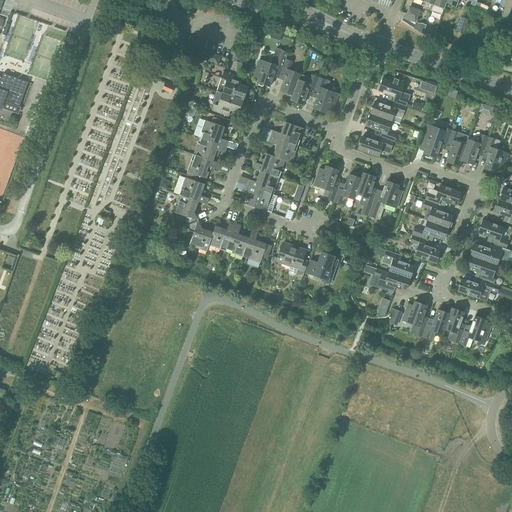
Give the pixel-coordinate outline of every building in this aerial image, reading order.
[(435,0),(433,6),(432,11),(442,14),(444,9),(446,0),(435,0)] [(446,0),(444,9),(446,4),(456,7),(458,0),(467,0),(472,1),(471,5),(475,6),(477,2),(477,1),(473,0),(446,0)] [(511,0),(502,0),(500,5),(504,7),(505,7),(502,16),(508,18),(511,5),(511,0)] [(477,2),(475,6),(475,7),(487,11),(488,6),(477,2)] [(405,13),(404,13),(402,19),(415,23),(420,10),(413,8),(409,9),(407,14),(405,13)] [(462,18),(457,31),(457,32),(464,34),(468,20),(462,18)] [(421,25),(419,32),(423,35),(428,22),(422,21),(421,25)] [(432,24),(428,22),(423,35),(433,41),(436,33),(430,31),(432,24)] [(257,66),(254,76),(259,78),(257,82),(269,87),(275,71),(280,73),(285,60),(286,60),(289,52),(276,48),(274,56),(271,64),(259,60),(259,61),(257,66)] [(218,65),(221,56),(207,51),(204,60),(218,65)] [(292,95),(298,80),(300,74),(288,70),(291,62),(286,60),(285,60),(280,73),(286,75),(280,91),(292,95)] [(313,92),(318,78),(320,74),(316,72),(314,76),(313,76),(312,78),(300,74),(298,80),(292,95),(290,101),(303,105),(308,90),(313,92)] [(5,101),(20,107),(29,82),(4,73),(2,78),(0,76),(0,110),(1,111),(5,101)] [(217,91),(243,101),(247,87),(239,85),(241,79),(223,73),(221,79),(217,91)] [(313,92),(319,93),(313,109),(326,113),(327,109),(332,111),(338,94),(327,90),(329,81),(318,78),(313,92)] [(379,91),(394,97),(392,102),(406,107),(410,96),(401,93),(404,86),(403,86),(404,81),(394,78),(392,82),(383,79),(379,91)] [(172,94),(175,86),(165,83),(162,90),(172,94)] [(215,104),(212,111),(228,117),(230,111),(238,114),(243,101),(217,91),(213,104),(215,104)] [(414,101),(411,108),(422,112),(424,105),(414,101)] [(390,107),(375,102),(370,114),(391,122),(393,115),(402,118),(406,107),(392,102),(390,107)] [(366,126),(381,132),(379,137),(393,142),(395,136),(387,133),(391,122),(370,114),(366,126)] [(214,124),(206,121),(200,138),(226,147),(228,142),(225,140),(227,134),(222,133),(226,123),(216,119),(214,124)] [(281,134),(273,131),(271,137),(298,146),(304,129),(285,122),(281,134)] [(419,147),(424,149),(423,153),(436,158),(441,142),(446,144),(454,123),(451,122),(448,130),(440,127),(439,128),(427,124),(425,130),(419,147)] [(452,146),(446,162),(459,166),(461,161),(460,160),(466,145),(465,145),(467,140),(468,137),(462,135),(455,132),(457,126),(454,125),(455,124),(454,123),(446,144),(452,146)] [(479,144),(467,140),(465,145),(466,145),(460,160),(461,161),(472,165),(478,149),(483,151),(488,137),(482,135),(479,144)] [(273,156),(285,161),(291,164),(298,146),(271,137),(269,142),(277,145),(275,150),(273,156)] [(377,142),(362,137),(358,150),(379,157),(381,151),(389,153),(393,142),(379,137),(377,142)] [(483,151),(489,153),(483,169),(496,173),(497,169),(502,170),(508,154),(496,150),(499,141),(488,137),(483,151)] [(200,138),(194,155),(212,162),(212,161),(215,155),(217,156),(219,151),(224,153),(226,147),(200,138)] [(266,154),(264,159),(260,158),(258,163),(254,162),(252,168),(260,171),(279,177),(285,161),(273,156),(266,154)] [(220,164),(212,161),(212,162),(194,155),(188,172),(206,178),(208,172),(213,174),(215,169),(218,170),(220,164)] [(314,185),(325,189),(322,198),(333,202),(338,188),(333,186),(338,171),(326,166),(324,171),(319,169),(314,185)] [(260,171),(258,177),(254,175),(252,181),(248,179),(246,185),(273,194),(279,177),(260,171)] [(375,178),(363,173),(361,179),(356,194),(362,197),(360,205),(363,206),(361,213),(368,216),(375,195),(370,193),(375,178)] [(356,194),(361,179),(349,175),(344,190),(338,188),(333,202),(345,206),(348,198),(354,200),(356,194)] [(186,178),(179,195),(198,202),(206,205),(208,199),(204,197),(206,191),(202,190),(204,184),(186,178)] [(381,197),(375,195),(368,216),(379,220),(382,213),(385,205),(397,209),(402,192),(397,190),(399,186),(386,182),(381,197)] [(246,185),(244,191),(249,193),(247,198),(250,199),(248,205),(271,213),(277,196),(273,194),(246,185)] [(437,192),(429,189),(425,201),(439,206),(440,200),(456,206),(460,193),(439,186),(437,192)] [(511,190),(503,188),(499,200),(511,204),(511,190)] [(194,214),(198,202),(179,195),(173,212),(180,215),(178,220),(185,222),(187,226),(198,221),(194,214)] [(494,212),(510,218),(508,224),(511,225),(511,204),(499,200),(494,212)] [(425,201),(423,206),(428,208),(424,220),(427,221),(448,228),(452,216),(437,211),(439,206),(425,201)] [(98,217),(96,223),(102,226),(104,219),(98,217)] [(213,233),(213,232),(201,229),(198,221),(187,226),(189,231),(194,233),(189,246),(207,252),(209,245),(213,233)] [(412,236),(426,240),(428,235),(444,241),(448,228),(427,221),(423,233),(414,230),(412,236)] [(478,233),(493,239),(491,244),(505,249),(507,243),(499,240),(503,228),(482,221),(478,233)] [(221,228),(215,226),(213,232),(213,233),(209,245),(226,251),(235,224),(229,222),(228,226),(222,225),(221,228)] [(240,230),(241,226),(235,224),(226,251),(243,257),(250,238),(249,238),(244,236),(245,232),(240,230)] [(250,238),(243,257),(260,263),(263,255),(264,255),(264,258),(267,259),(268,257),(272,246),(260,242),(262,238),(257,237),(258,232),(252,230),(249,238),(250,238)] [(410,241),(419,244),(414,257),(435,264),(440,251),(424,246),(426,240),(412,236),(410,241)] [(278,256),(277,261),(281,263),(291,266),(288,273),(290,275),(293,277),(296,275),(296,274),(303,277),(308,262),(302,260),(305,251),(283,243),(278,256)] [(489,249),(474,244),(470,256),(497,266),(499,259),(508,262),(511,251),(511,250),(505,249),(491,244),(489,249)] [(349,250),(346,259),(351,261),(355,252),(349,250)] [(386,251),(384,257),(382,262),(391,265),(388,272),(409,279),(414,267),(401,263),(403,257),(405,258),(386,251)] [(339,260),(334,259),(335,257),(321,252),(317,263),(310,260),(305,273),(321,278),(322,277),(332,280),(339,260)] [(481,274),(479,279),(494,285),(494,284),(496,277),(494,276),(497,266),(470,256),(465,268),(481,274)] [(368,266),(366,272),(374,275),(377,276),(376,281),(374,287),(393,293),(391,292),(393,287),(405,291),(409,279),(388,272),(388,273),(376,268),(368,266)] [(462,279),(457,292),(478,299),(486,302),(491,290),(497,292),(500,286),(494,284),(494,285),(479,279),(477,285),(462,279)] [(401,321),(413,325),(410,334),(421,338),(426,324),(421,322),(426,306),(414,302),(412,306),(407,304),(401,321)] [(390,323),(397,326),(402,312),(392,309),(391,312),(392,315),(390,323)] [(457,329),(463,313),(451,309),(449,314),(449,315),(444,330),(449,332),(446,340),(458,344),(463,331),(457,329)] [(431,326),(426,324),(421,338),(433,341),(436,333),(442,335),(444,330),(449,315),(449,314),(437,310),(431,326)] [(458,344),(464,346),(470,348),(473,340),(484,344),(490,327),(485,325),(486,321),(474,317),(468,333),(463,331),(458,344)]
